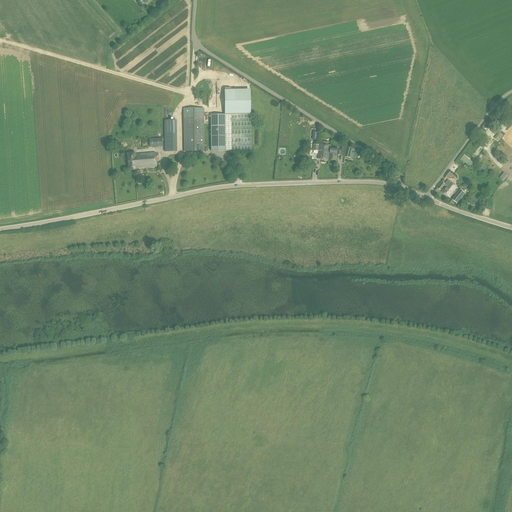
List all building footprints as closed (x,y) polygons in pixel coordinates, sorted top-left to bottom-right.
[(248,90),(224,90),(224,115),(248,115),(248,90)] [(183,108),(184,151),(205,151),(204,108),(183,108)] [(211,151),(251,150),(251,114),(248,115),(224,115),(211,115),(211,151)] [(164,119),(165,151),(177,151),(176,119),(164,119)] [(490,120),(484,128),(492,134),(498,127),(490,120)] [(494,143),(500,136),(496,133),(491,140),(494,143)] [(149,139),(150,147),(163,146),(162,138),(149,139)] [(330,155),(329,160),(336,161),(337,153),(338,149),(331,148),(331,145),(320,144),(319,149),(323,149),(323,150),(327,150),(327,155),(330,155)] [(340,155),(345,156),(345,157),(353,159),(355,149),(347,147),(348,146),(343,144),(340,155)] [(318,159),(329,160),(330,155),(327,155),(327,150),(323,150),(323,149),(319,149),(319,146),(314,145),(313,151),(319,151),(318,159)] [(139,162),(138,154),(136,155),(135,152),(127,153),(129,170),(135,170),(135,169),(135,163),(139,162)] [(155,153),(138,154),(139,162),(135,163),(135,169),(157,167),(155,153)] [(504,173),(498,180),(503,184),(509,177),(504,173)] [(437,188),(441,191),(444,186),(445,187),(441,192),(450,198),(454,192),(456,194),(452,199),(457,204),(465,193),(459,189),(458,191),(457,190),(459,188),(448,180),(445,184),(442,182),(437,188)] [(401,200),(400,204),(414,207),(415,202),(407,201),(408,198),(405,197),(404,200),(401,200)]
